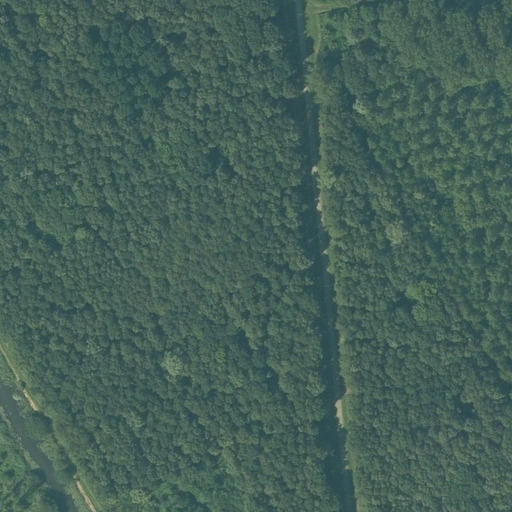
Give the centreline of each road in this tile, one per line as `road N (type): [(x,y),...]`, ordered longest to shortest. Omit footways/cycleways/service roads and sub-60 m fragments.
road 1 (track): [(349,511),(299,0)]
road 2 (track): [(102,511),(0,336)]
